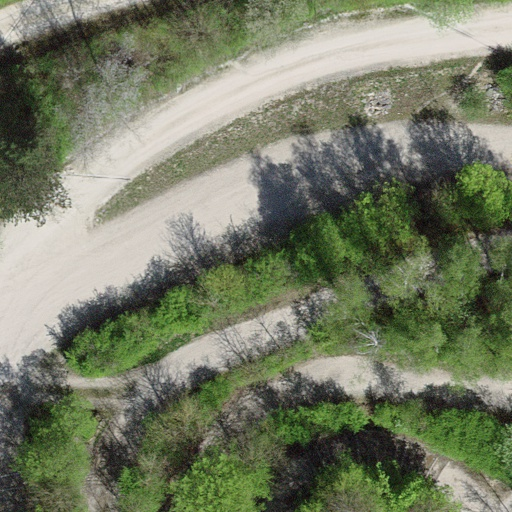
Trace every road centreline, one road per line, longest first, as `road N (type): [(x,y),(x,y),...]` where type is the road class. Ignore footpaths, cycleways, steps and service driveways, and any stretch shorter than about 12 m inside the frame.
road 1 (track): [(0,288),(27,232),(59,191),(118,144),(211,92),(311,50),(391,34),(511,26)]
road 2 (track): [(0,320),(283,196),(402,164),(511,147)]
road 3 (track): [(107,511),(119,442),(151,390),(186,363),(255,330),(511,244)]
road 4 (track): [(511,396),(376,376),(281,392),(234,418),(190,465),(178,511)]
road 5 (track): [(273,511),(301,467),(335,452),(385,449),(431,464),(471,497),(477,511)]
